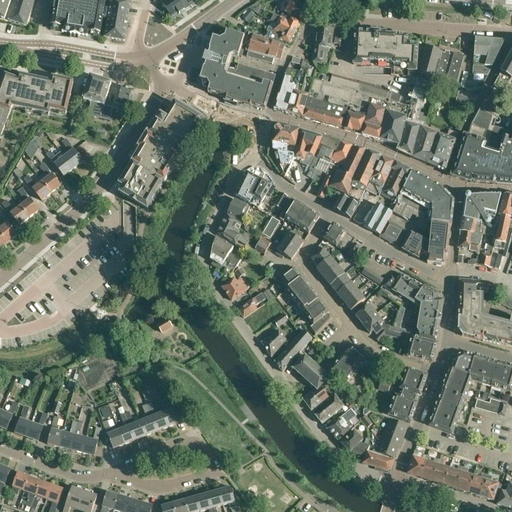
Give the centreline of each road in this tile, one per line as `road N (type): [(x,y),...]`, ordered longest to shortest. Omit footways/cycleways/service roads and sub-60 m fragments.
road 1 (residential): [(395,481),(355,467),(308,421),(209,285),(204,245),(236,172),(252,160)]
road 2 (residential): [(262,123),(291,53),(317,21),(511,31)]
road 3 (residential): [(0,279),(103,187),(168,87)]
road 4 (residential): [(327,214),(302,260),(305,272),(360,339),(437,372)]
road 5 (residential): [(327,214),(404,261),(450,275)]
road 6 (tertiary): [(19,47),(112,67),(145,60)]
road 7 (residential): [(211,467),(199,445),(187,442),(104,475)]
road 8 (tertiary): [(145,60),(19,47)]
